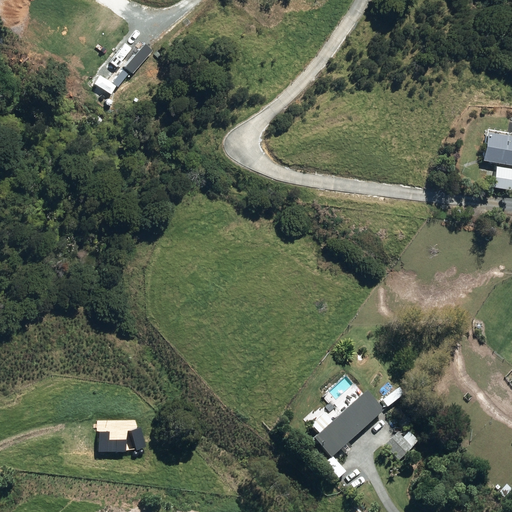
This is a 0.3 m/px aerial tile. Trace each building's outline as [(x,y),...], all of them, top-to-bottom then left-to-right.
[(492,165),(511,168),(511,138),(506,138),(506,134),(482,131),(477,163),(492,165)] [(511,168),(492,165),(489,190),(511,192),(511,168)] [(449,204),(430,204),(429,215),(449,215),(449,204)] [(359,395),(328,425),(320,415),(304,431),(313,440),(308,444),(324,462),(329,458),(336,465),(349,452),(344,446),(378,414),(359,395)] [(395,434),(383,447),(399,461),(419,439),(408,430),(400,439),(395,434)]
